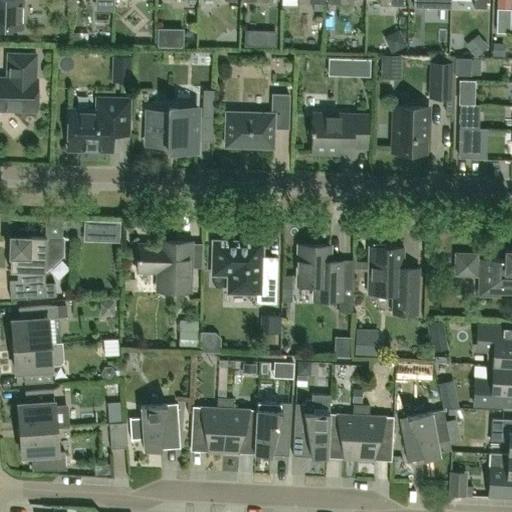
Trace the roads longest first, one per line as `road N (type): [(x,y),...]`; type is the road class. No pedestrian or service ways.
road 1 (residential): [(511,190),(0,175)]
road 2 (residential): [(392,511),(369,498),(0,488)]
